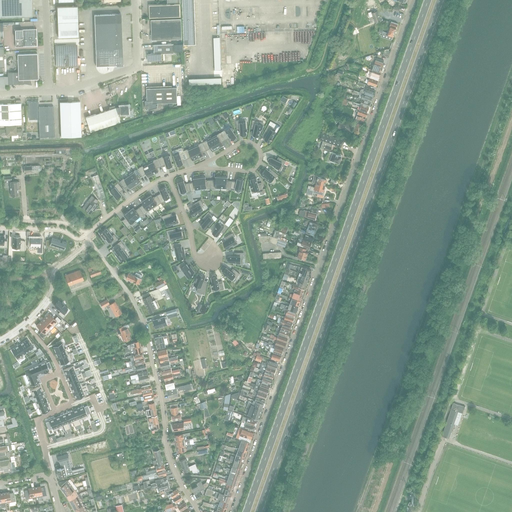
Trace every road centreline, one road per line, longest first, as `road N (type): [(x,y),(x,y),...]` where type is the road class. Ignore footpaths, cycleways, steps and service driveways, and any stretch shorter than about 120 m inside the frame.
road 1 (primary): [(257,511),(439,0)]
road 2 (primary): [(427,0),(246,511)]
road 3 (residential): [(233,511),(414,0)]
road 4 (track): [(359,511),(511,87)]
road 5 (residential): [(197,511),(167,447),(141,316),(89,241)]
road 6 (unclassified): [(48,91),(134,66),(135,0)]
road 7 (residential): [(0,340),(35,313),(56,267),(89,241)]
road 8 (residential): [(198,167),(255,168),(260,151),(245,141),(206,161)]
